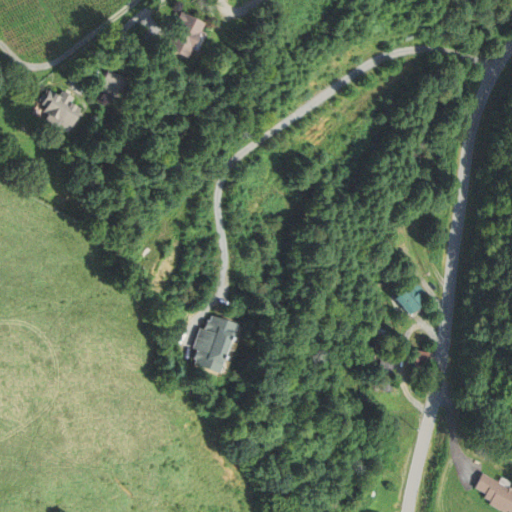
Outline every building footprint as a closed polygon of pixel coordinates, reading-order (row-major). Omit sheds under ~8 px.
[(184,57),(201,23),(180,12),(175,22),(179,24),(171,38),(169,37),(164,46),(184,57)] [(105,71),(97,90),(115,97),(123,78),(105,71)] [(47,91),(40,103),(44,106),(41,111),(45,114),(42,119),(63,131),(77,108),(72,105),(71,106),(66,103),(70,97),(59,91),(56,96),(47,91)] [(392,298),(406,314),(420,302),(406,286),(392,298)] [(212,372),(229,323),(210,317),(208,322),(206,321),(203,330),(199,329),(192,348),(197,350),(196,351),(194,350),(191,358),(193,359),(192,364),(212,372)] [(380,390),(389,391),(393,347),(383,346),(380,390)] [(414,350),(412,364),(427,366),(429,353),(414,350)] [(511,511),(511,490),(482,474),(475,488),(484,493),(482,497),(508,511),(511,511)]
